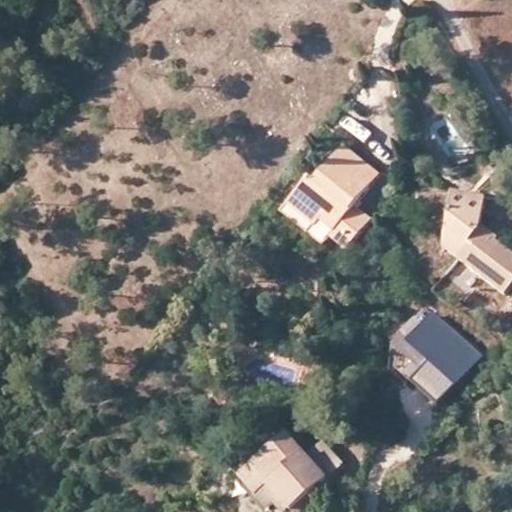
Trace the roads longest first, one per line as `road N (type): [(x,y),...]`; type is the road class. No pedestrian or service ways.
road 1 (unknown): [(344,511),(353,403),(339,333),(338,269)]
road 2 (residential): [(439,0),(511,129)]
